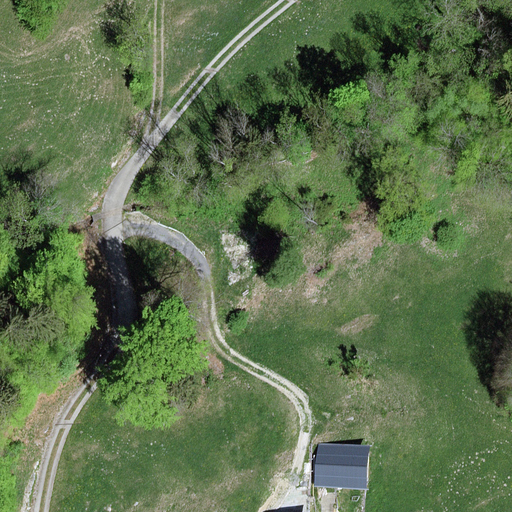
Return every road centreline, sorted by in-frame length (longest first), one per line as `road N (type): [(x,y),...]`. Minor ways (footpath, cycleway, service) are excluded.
road 1 (track): [(42,511),(48,469),(77,402),(122,337),(127,294),(110,224),(129,169),(209,71),(288,0)]
road 2 (track): [(153,141),(159,0)]
